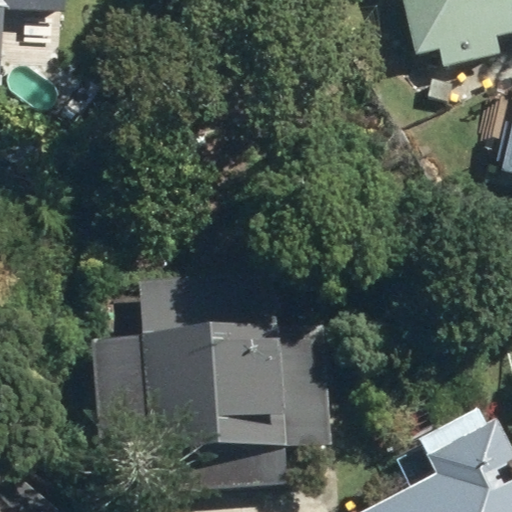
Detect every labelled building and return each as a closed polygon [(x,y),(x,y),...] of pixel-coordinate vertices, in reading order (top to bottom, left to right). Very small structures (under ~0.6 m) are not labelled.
[(0,0),(0,5),(68,9),(68,0),(0,0)] [(511,0),(389,0),(408,85),(495,66),(492,50),(511,45),(511,0)] [(511,129),(510,129),(496,183),(511,185),(511,129)] [(331,350),(273,355),(269,294),(119,303),(123,367),(104,369),(113,473),(129,471),(131,511),(133,511),(281,503),(279,459),(340,454),(331,350)] [(511,511),(511,462),(506,453),(499,440),(483,409),(394,452),(417,492),(378,511),(511,511)] [(0,511),(14,511),(0,502),(0,511)]
